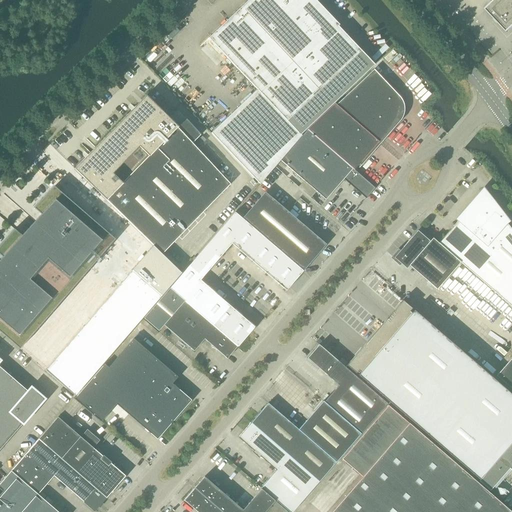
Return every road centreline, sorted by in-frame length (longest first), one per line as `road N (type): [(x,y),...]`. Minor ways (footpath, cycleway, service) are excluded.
road 1 (unclassified): [(0,171),(176,0)]
road 2 (unclassified): [(284,355),(414,205)]
road 3 (unclassified): [(396,189),(266,338)]
road 4 (unknown): [(266,338),(215,278),(224,259),(235,255),(297,302)]
road 5 (unclassified): [(165,492),(284,355)]
road 6 (unclassified): [(266,338),(148,475)]
road 7 (unclassified): [(492,99),(408,0)]
